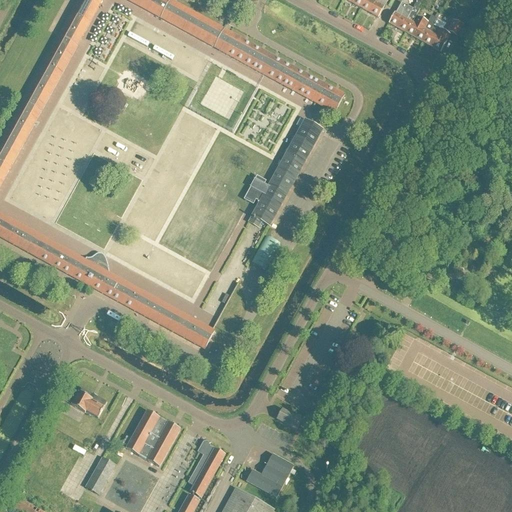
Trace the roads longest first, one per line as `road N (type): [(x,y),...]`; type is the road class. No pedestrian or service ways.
road 1 (unclassified): [(329,270),(425,96),(414,65),(295,0)]
road 2 (unclassified): [(71,347),(202,417),(236,425),(257,405),(329,270)]
road 3 (unclassified): [(511,370),(329,270)]
road 4 (track): [(365,291),(463,117)]
road 5 (unclassified): [(0,479),(71,347)]
